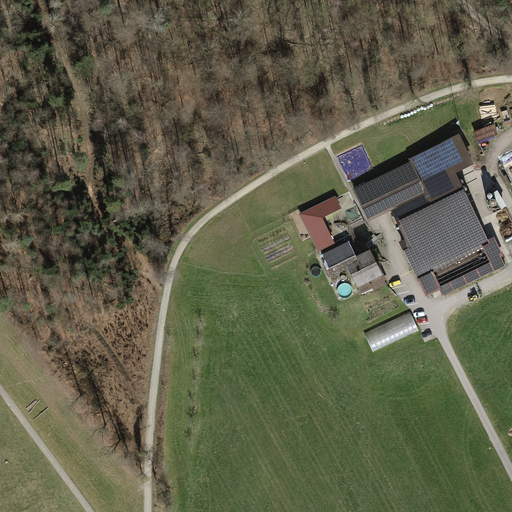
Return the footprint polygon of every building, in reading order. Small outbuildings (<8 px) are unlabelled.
[(478,143),(499,136),(495,125),(474,132),(478,143)] [(458,139),(354,189),(367,216),(393,203),(410,240),(404,243),(403,247),(420,282),(426,279),(424,276),(432,272),(488,245),(452,173),(470,164),(458,139)] [(328,213),(324,204),(301,215),(319,251),(332,244),(319,217),(328,213)] [(352,226),(362,221),(356,206),(345,211),(352,226)] [(363,225),(354,231),(363,243),(371,237),(363,225)] [(495,261),(440,288),(432,272),(424,276),(426,279),(420,282),(427,295),(439,288),(442,294),(504,264),(501,257),(503,256),(496,241),(488,245),(495,261)] [(348,244),(322,257),(328,269),(345,261),(358,286),(381,274),(370,252),(356,259),(348,244)] [(403,282),(389,282),(389,290),(403,290),(403,282)] [(414,316),(362,335),(367,351),(419,331),(414,316)]
